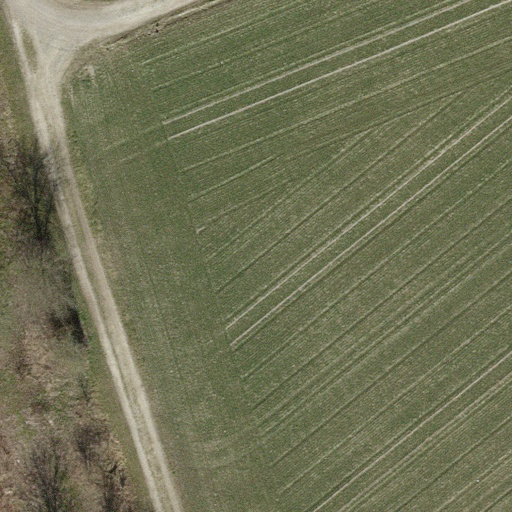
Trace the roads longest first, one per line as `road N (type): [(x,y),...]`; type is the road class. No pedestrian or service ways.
road 1 (track): [(166,511),(19,0)]
road 2 (track): [(176,0),(32,58)]
